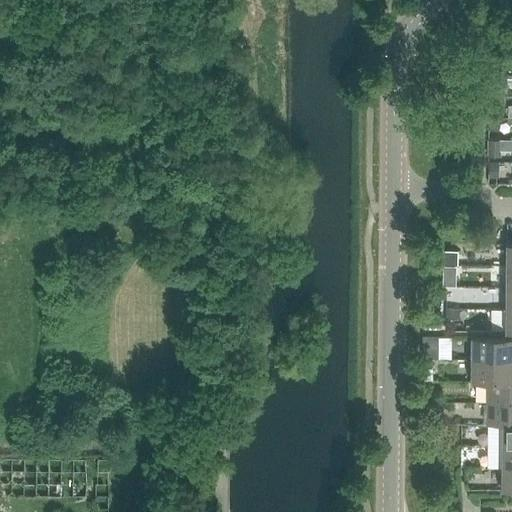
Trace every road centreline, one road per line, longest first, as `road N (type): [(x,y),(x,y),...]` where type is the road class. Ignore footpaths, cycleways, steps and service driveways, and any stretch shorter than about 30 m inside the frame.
road 1 (tertiary): [(389,511),(393,190)]
road 2 (tertiary): [(393,190),(396,48),(433,0)]
